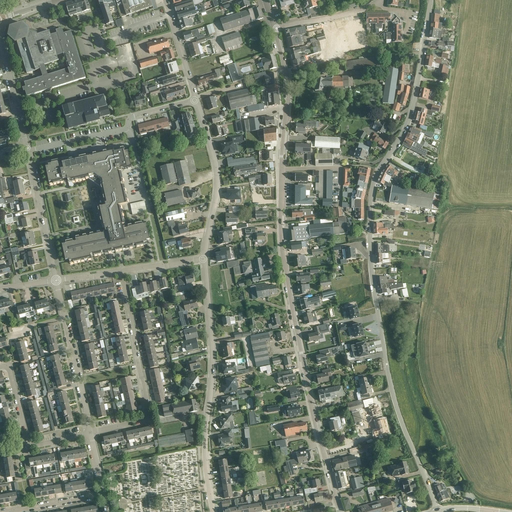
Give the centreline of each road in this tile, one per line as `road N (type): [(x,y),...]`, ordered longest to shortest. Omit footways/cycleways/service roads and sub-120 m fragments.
road 1 (residential): [(437,510),(399,419),(369,252),(373,179),(406,124),(430,0)]
road 2 (residential): [(339,511),(284,258),(286,92),(274,28)]
road 3 (residential): [(212,511),(205,459),(212,340),(203,259)]
road 4 (residential): [(90,432),(149,412),(122,270)]
road 5 (residential): [(28,150),(122,129),(132,116),(195,99)]
road 6 (residential): [(203,259),(217,171),(195,99)]
road 7 (residential): [(90,432),(55,280)]
road 8 (residential): [(55,280),(28,150)]
